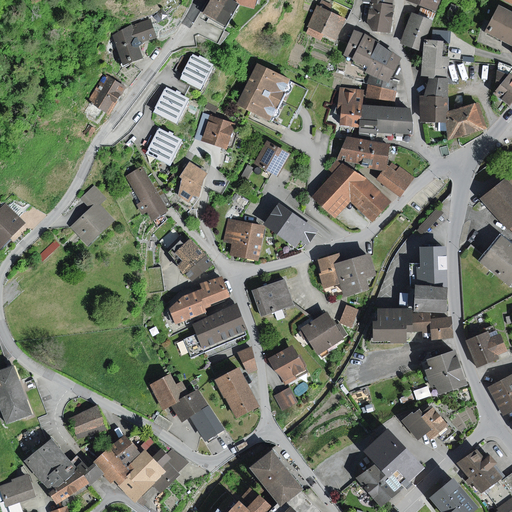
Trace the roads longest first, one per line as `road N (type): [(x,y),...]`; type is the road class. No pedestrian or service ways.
road 1 (residential): [(268,430),(257,341),(237,278),(376,229),(438,167),(469,157)]
road 2 (residential): [(0,276),(71,195),(102,136),(203,0)]
road 3 (tertiary): [(469,157),(456,227),(457,308),(491,425)]
road 4 (residential): [(268,430),(209,461),(68,385)]
road 5 (residential): [(393,511),(491,425)]
